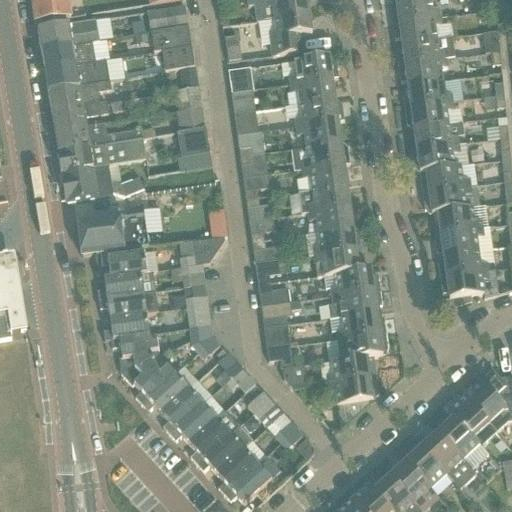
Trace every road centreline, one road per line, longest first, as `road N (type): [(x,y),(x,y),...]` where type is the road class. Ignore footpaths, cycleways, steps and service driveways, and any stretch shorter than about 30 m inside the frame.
road 1 (tertiary): [(70,427),(0,0)]
road 2 (residential): [(445,366),(410,315),(405,260),(384,200),(356,0)]
road 3 (unclassified): [(295,511),(445,366)]
